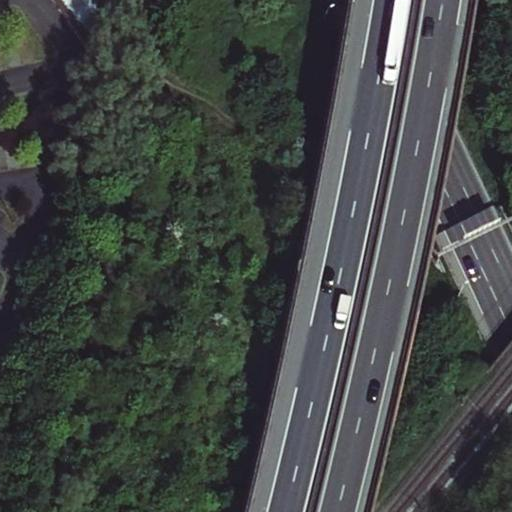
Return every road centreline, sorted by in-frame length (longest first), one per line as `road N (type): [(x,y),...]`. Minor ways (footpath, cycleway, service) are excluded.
road 1 (trunk): [(390,0),(286,511)]
road 2 (trunk): [(337,511),(441,0)]
road 3 (motorway): [(365,0),(511,308)]
